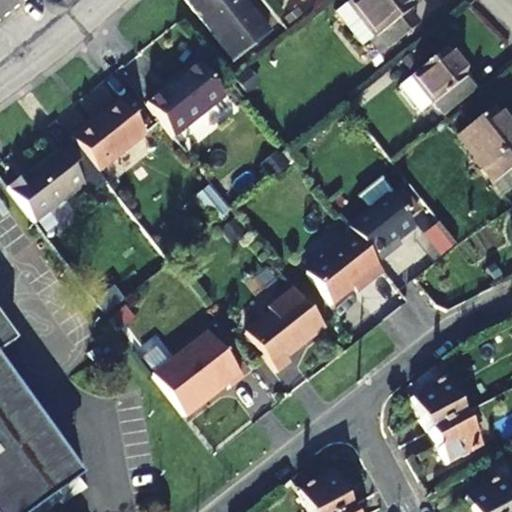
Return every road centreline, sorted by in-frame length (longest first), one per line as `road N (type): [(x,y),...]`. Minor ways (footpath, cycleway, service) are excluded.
road 1 (residential): [(511,300),(461,324),(348,412)]
road 2 (residential): [(348,412),(223,511)]
road 3 (residential): [(0,82),(96,0)]
